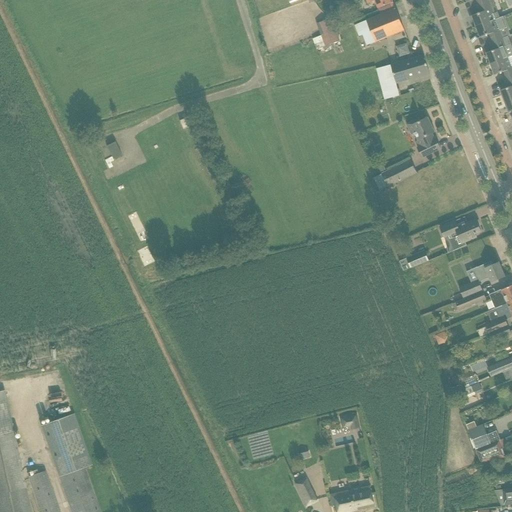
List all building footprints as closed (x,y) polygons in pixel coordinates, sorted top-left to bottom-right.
[(394,6),(391,0),(365,0),(367,3),(375,0),(378,8),(381,7),(383,11),(394,6)] [(476,26),(476,27),(493,20),(500,18),(493,0),(490,0),(489,1),(489,2),(476,7),(479,13),(472,16),(474,21),(473,21),(475,26),(476,26)] [(395,34),(404,30),(396,9),(386,13),(359,24),(368,45),(395,34)] [(321,35),(336,29),(331,18),(317,24),(321,35)] [(487,35),(490,43),(503,38),(498,25),(495,26),(493,20),(476,27),(481,38),(487,35)] [(340,41),(336,29),(321,35),(325,47),(340,41)] [(491,64),(511,56),(511,47),(508,45),(506,46),(503,38),(490,43),(493,51),(486,53),(491,64)] [(406,43),(396,46),(399,57),(409,54),(406,43)] [(376,69),(382,87),(396,83),(430,74),(424,55),(376,69)] [(501,73),(504,80),(511,77),(511,56),(491,64),(491,65),(490,66),(492,70),(493,70),(495,75),(501,73)] [(504,100),(505,102),(511,98),(511,77),(504,80),(507,88),(501,91),(502,96),(503,101),(504,100)] [(185,118),(179,121),(183,129),(189,127),(185,118)] [(419,118),(410,123),(421,146),(417,148),(422,158),(441,149),(436,139),(432,141),(429,135),(435,132),(428,118),(421,121),(419,118)] [(106,146),(113,161),(122,157),(115,142),(106,146)] [(374,178),(380,191),(417,173),(410,160),(380,175),(374,178)] [(478,221),(477,221),(476,220),(456,228),(453,222),(456,222),(455,221),(440,227),(444,237),(451,234),(452,238),(450,239),(455,250),(467,245),(466,245),(465,242),(477,237),(475,234),(481,232),(479,226),(480,225),(478,221)] [(403,271),(428,261),(425,254),(420,256),(419,253),(399,261),(403,271)] [(492,261),(474,268),(478,276),(479,275),(482,281),(486,279),(486,277),(489,276),(491,282),(505,276),(499,263),(493,265),(492,261)] [(464,299),(470,297),(483,291),(478,280),(459,288),(464,299)] [(489,295),(494,308),(511,299),(511,282),(508,284),(509,286),(489,295)] [(486,299),(483,292),(470,297),(464,299),(455,302),(459,311),(473,305),(486,299)] [(511,299),(494,308),(495,309),(496,308),(499,317),(506,315),(507,319),(511,317),(511,299)] [(505,319),(486,326),(489,334),(508,326),(505,319)] [(508,326),(489,334),(493,341),(511,333),(508,326)] [(511,359),(498,365),(502,373),(511,369),(511,368),(511,359)] [(477,382),(462,389),(466,397),(481,391),(477,382)] [(0,392),(0,511),(30,511),(14,432),(4,392),(0,392)] [(41,425),(71,511),(99,511),(84,468),(91,465),(73,414),(41,425)] [(356,415),(341,419),(343,428),(350,426),(351,429),(358,428),(356,415)] [(468,431),(476,428),(474,422),(465,425),(468,431)] [(481,426),(467,432),(475,451),(490,445),(481,426)] [(475,451),(481,465),(505,458),(499,441),(490,445),(475,451)] [(58,511),(44,472),(27,478),(40,511),(58,511)] [(306,478),(295,484),(299,490),(309,485),(306,478)] [(336,504),(337,511),(347,511),(375,506),(371,486),(330,495),(333,505),(336,504)] [(511,488),(494,491),(501,506),(511,504),(511,488)] [(314,494),(303,500),(306,506),(317,501),(314,494)]
